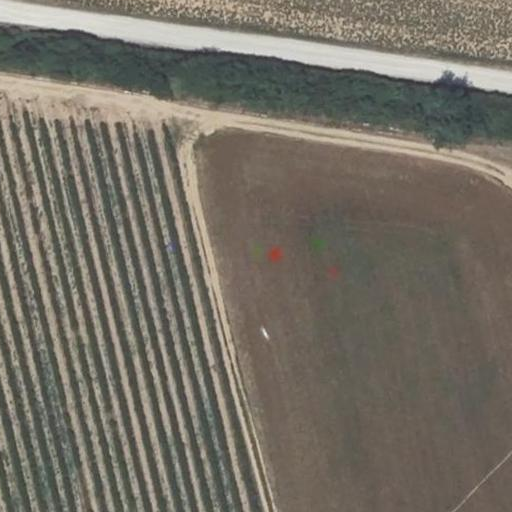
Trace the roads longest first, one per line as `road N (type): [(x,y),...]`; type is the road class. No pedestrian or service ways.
road 1 (track): [(273,511),(189,162),(202,133),(235,116),(511,161)]
road 2 (track): [(0,7),(511,83)]
